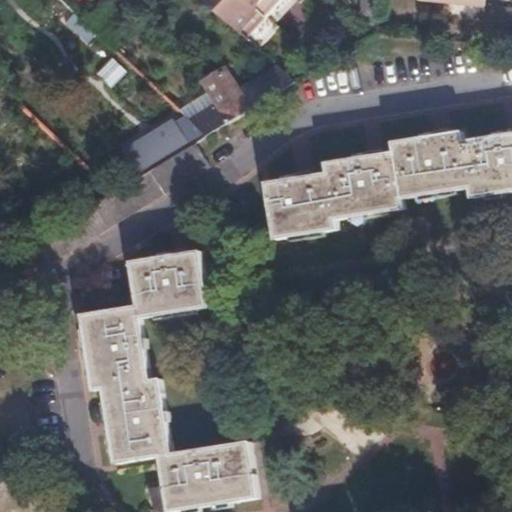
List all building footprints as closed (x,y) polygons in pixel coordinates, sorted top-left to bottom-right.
[(104,0),(84,20),(99,33),(108,24),(104,20),(117,8),(110,0),(104,0)] [(302,0),(305,2),(307,0),(207,0),(260,50),(284,25),(273,14),(285,0),(302,0)] [(284,25),(305,2),(302,0),(285,0),(273,14),(284,25)] [(89,43),(99,33),(84,20),(83,18),(73,9),(63,20),(73,29),(75,28),(89,43)] [(210,136),(297,84),(278,66),(190,119),(210,136)] [(157,159),(190,141),(179,121),(146,139),(157,159)] [(339,169),(278,179),(286,233),(347,223),(344,214),(413,203),(412,195),(479,185),(480,193),(511,188),(511,130),(472,136),(471,128),(404,138),(405,148),(337,159),(339,169)] [(194,146),(115,193),(84,212),(0,262),(0,294),(207,169),(194,146)] [(147,311),(92,319),(102,394),(114,392),(125,468),(169,462),(172,484),(158,486),(162,511),(264,496),(257,444),(179,454),(168,379),(157,381),(149,319),(216,307),(209,253),(141,264),(147,311)]
